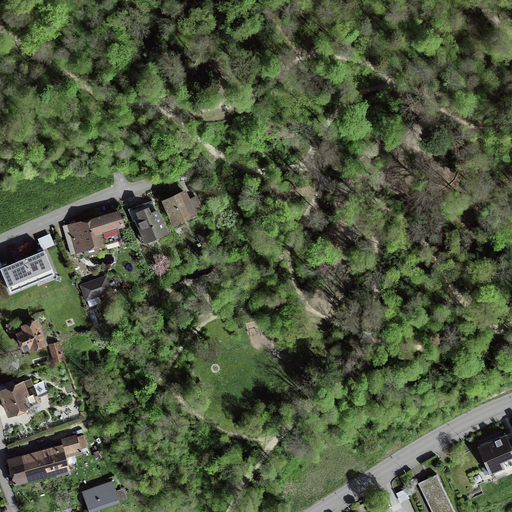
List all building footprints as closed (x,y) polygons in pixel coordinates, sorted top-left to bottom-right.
[(189,200),(186,192),(162,203),(173,229),(198,219),(196,214),(204,211),(197,196),(189,200)] [(138,221),(134,222),(145,247),(169,236),(159,212),(151,215),(149,210),(136,215),(138,221)] [(120,211),(108,215),(73,224),(63,227),(71,257),(104,248),(101,237),(104,236),(106,242),(120,239),(118,231),(125,229),(120,211)] [(42,251),(55,245),(50,235),(37,240),(42,251)] [(43,251),(0,269),(0,271),(10,295),(54,276),(43,251)] [(106,276),(79,286),(86,302),(113,292),(106,276)] [(37,316),(21,323),(23,327),(15,330),(24,349),(30,346),(31,348),(48,341),(37,316)] [(65,358),(60,340),(48,343),(54,362),(65,358)] [(11,365),(0,361),(0,368),(9,371),(11,365)] [(24,377),(0,386),(0,394),(7,414),(41,401),(35,385),(34,385),(31,377),(24,379),(24,377)] [(511,471),(511,430),(476,448),(492,481),(511,471)] [(77,433),(61,437),(62,442),(66,456),(82,452),(82,451),(88,449),(83,434),(77,435),(77,433)] [(62,442),(44,447),(20,453),(7,457),(13,479),(16,478),(17,482),(70,468),(66,456),(62,442)] [(455,511),(437,473),(426,477),(418,482),(432,511),(455,511)] [(112,479),(82,490),(90,511),(120,501),(120,500),(128,497),(124,487),(116,490),(112,479)]
